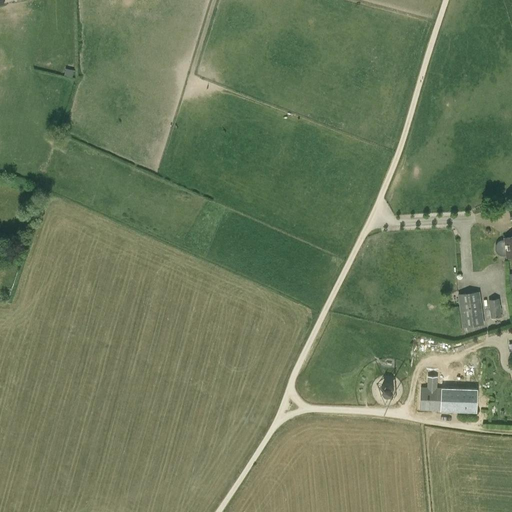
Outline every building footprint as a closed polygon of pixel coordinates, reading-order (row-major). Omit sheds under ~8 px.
[(511,237),(504,238),(504,240),(503,241),(501,241),(500,241),(499,242),(498,243),(497,244),(496,245),(496,247),(496,248),(496,249),(496,251),(497,252),(497,253),(498,254),(499,255),(500,255),(502,256),(503,256),(504,256),(506,256),(506,258),(508,258),(508,260),(511,259),(511,237)] [(457,295),(458,295),(462,328),(484,325),(479,292),(457,295)] [(499,298),(488,299),(491,318),(501,316),(499,298)] [(476,412),(477,390),(442,388),(442,389),(436,388),(436,377),(428,376),(428,388),(421,388),(420,410),(476,412)] [(394,390),(394,389),(392,387),(391,385),(389,384),(387,384),(385,384),(383,385),(381,387),(380,388),(380,391),(380,393),(381,395),(382,396),(384,397),(386,398),(388,398),(390,397),(391,396),(393,394),(394,391),(394,390)]
